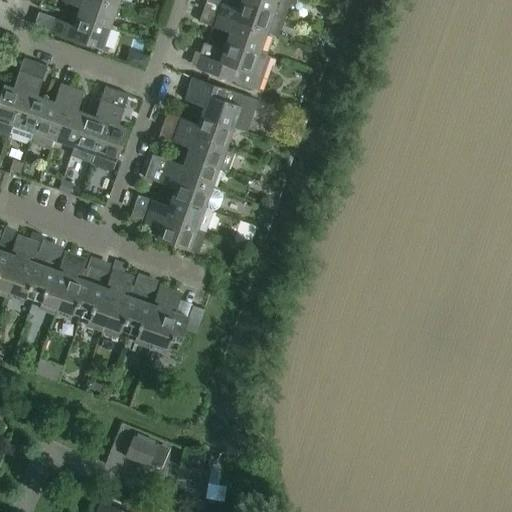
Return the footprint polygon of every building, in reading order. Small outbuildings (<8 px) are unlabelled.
[(112,28),(119,7),(97,0),(63,0),(63,2),(81,8),(78,16),(112,28)] [(285,18),(241,3),(239,9),(213,0),(207,0),(204,11),(267,34),(268,33),(279,36),(285,18)] [(285,18),(291,0),(242,0),(241,3),(285,18)] [(260,54),(267,34),(204,11),(200,22),(231,33),(227,42),(260,54)] [(104,50),(112,28),(78,16),(75,25),(56,18),(51,31),(104,50)] [(271,57),(260,54),(227,42),(224,50),(205,44),(197,68),(239,82),(238,83),(260,91),(271,57)] [(0,131),(10,136),(37,62),(25,58),(14,88),(5,85),(0,97),(0,131)] [(30,143),(46,100),(37,97),(49,66),(37,62),(10,136),(13,136),(13,141),(26,145),(29,142),(30,143)] [(201,116),(234,128),(245,132),(245,131),(248,133),(259,101),(256,100),(232,92),(194,77),(186,101),(204,107),(201,116)] [(54,141),(73,88),(61,84),(55,103),(46,100),(30,143),(51,150),(54,141)] [(94,155),(118,91),(106,87),(95,117),(87,114),(74,148),(94,155)] [(74,148),(87,114),(79,111),(84,92),(73,88),(54,141),(74,148)] [(118,91),(94,155),(96,155),(94,162),(96,166),(109,171),(114,169),(129,128),(119,126),(129,95),(118,91)] [(234,128),(201,116),(198,124),(168,113),(164,125),(227,148),(234,128)] [(164,125),(159,138),(190,148),(187,157),(220,168),(220,170),(228,173),(235,151),(227,149),(227,148),(164,125)] [(220,168),(187,157),(184,165),(154,154),(149,167),(221,192),(220,192),(213,189),(220,168)] [(13,160),(10,170),(20,174),(23,164),(13,160)] [(149,167),(145,178),(176,188),(172,198),(213,212),(217,210),(220,208),(223,199),(222,195),(221,192),(149,167)] [(62,180),(58,191),(59,191),(71,195),(74,185),(69,182),(62,180)] [(139,195),(135,207),(207,233),(214,212),(213,212),(172,198),(169,206),(152,199),(139,195)] [(199,254),(207,233),(135,207),(131,218),(144,223),(161,229),(157,239),(199,254)] [(0,296),(9,299),(30,240),(18,236),(15,245),(1,241),(0,244),(0,296)] [(35,300),(50,257),(36,253),(40,243),(30,240),(9,299),(25,305),(28,297),(35,300)] [(56,316),(77,257),(66,253),(62,262),(50,257),(35,300),(42,302),(39,310),(56,316)] [(74,313),(83,317),(98,275),(84,270),(88,261),(77,257),(56,316),(72,321),(74,313)] [(104,333),(125,274),(114,270),(110,279),(98,275),(83,317),(90,319),(88,327),(104,333)] [(130,333),(145,291),(131,287),(135,277),(125,274),(104,333),(119,338),(122,330),(130,333)] [(151,350),(172,291),(161,287),(158,296),(145,291),(130,333),(138,336),(135,344),(151,350)] [(172,291),(151,350),(166,355),(169,347),(177,350),(185,330),(197,334),(206,310),(194,306),(193,309),(179,304),(183,294),(172,291)] [(35,372),(35,374),(44,377),(44,375),(49,362),(40,359),(35,372)] [(88,379),(85,388),(93,391),(93,390),(92,390),(94,383),(96,383),(96,382),(88,379)] [(99,392),(98,393),(107,396),(110,387),(102,384),(102,385),(103,386),(100,392),(99,392)] [(149,467),(157,447),(134,438),(126,457),(149,467)] [(152,511),(160,511),(164,504),(149,497),(144,508),(152,511)]
